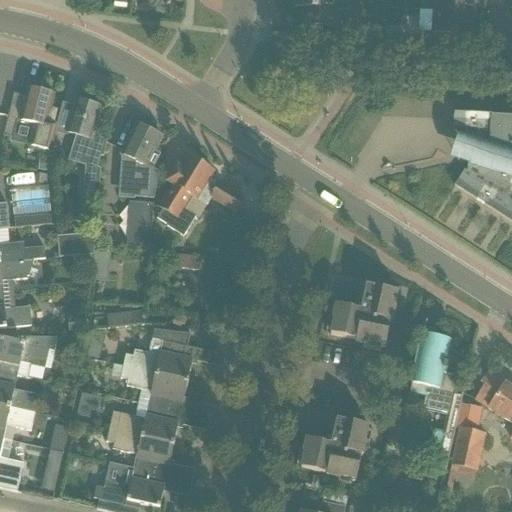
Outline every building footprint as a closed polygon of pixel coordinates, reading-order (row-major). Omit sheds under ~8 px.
[(293,0),(293,8),(307,9),(307,21),(323,22),(335,23),(340,23),(340,12),(349,13),(350,0),(293,0)] [(433,0),(433,12),(475,15),(475,0),(433,0)] [(431,34),(473,37),(475,15),(433,12),(431,34)] [(322,38),(322,29),(323,22),(307,21),(306,37),(322,38)] [(417,45),(426,45),(427,33),(417,33),(417,45)] [(29,148),(49,153),(56,126),(52,125),(55,112),(50,111),(53,96),(28,90),(26,98),(13,94),(3,137),(12,139),(15,123),(34,128),(29,148)] [(83,193),(99,194),(101,170),(97,169),(100,157),(103,158),(107,141),(99,138),(102,126),(97,124),(101,110),(97,108),(98,105),(88,102),(86,105),(76,102),(65,135),(75,138),(68,162),(85,167),(83,193)] [(454,187),(511,224),(511,116),(453,114),(452,133),(455,133),(460,139),(463,146),(466,152),(467,165),(466,173),(464,171),(454,187)] [(127,146),(122,156),(132,161),(129,197),(129,198),(153,200),(158,174),(152,171),(160,155),(154,152),(160,139),(157,137),(158,134),(146,128),(144,131),(136,127),(127,146)] [(162,211),(156,220),(167,227),(166,228),(183,239),(195,219),(182,211),(191,198),(195,200),(195,199),(207,206),(211,199),(235,214),(244,201),(218,185),(218,186),(208,180),(213,172),(190,158),(182,171),(177,168),(167,183),(172,186),(158,209),(162,211)] [(39,160),(38,172),(50,173),(50,161),(39,160)] [(35,175),(34,184),(46,185),(47,177),(35,175)] [(47,188),(11,192),(13,217),(50,214),(47,188)] [(126,247),(150,249),(153,205),(129,204),(126,247)] [(57,238),(59,259),(79,257),(79,258),(94,257),(95,235),(57,238)] [(0,264),(34,262),(45,261),(44,249),(24,251),(23,244),(0,246),(0,264)] [(178,271),(199,273),(201,259),(180,256),(178,271)] [(79,258),(80,271),(92,271),(94,257),(79,258)] [(0,297),(3,297),(2,283),(27,281),(26,278),(29,278),(34,262),(0,264),(0,297)] [(334,310),(392,323),(395,310),(393,310),(397,294),(361,286),(357,304),(348,302),(346,309),(335,307),(334,310)] [(3,297),(0,297),(0,330),(31,328),(29,309),(14,310),(4,311),(3,297)] [(369,345),(384,349),(390,323),(392,324),(392,323),(334,310),(332,320),(333,321),(330,336),(355,342),(355,344),(369,347),(369,345)] [(177,311),(173,323),(184,326),(188,315),(177,311)] [(141,312),(117,315),(119,327),(119,328),(143,325),(143,324),(141,312)] [(68,319),(69,333),(87,331),(86,317),(68,319)] [(173,380),(187,383),(194,350),(186,349),(189,336),(155,331),(149,356),(134,352),(132,358),(125,357),(122,369),(139,372),(173,380)] [(91,334),(86,358),(98,361),(104,337),(91,334)] [(422,336),(411,385),(428,389),(423,412),(450,418),(459,379),(442,375),(443,371),(447,372),(448,366),(445,365),(449,350),(451,342),(422,336)] [(67,337),(65,347),(80,350),(82,341),(67,337)] [(0,374),(17,378),(27,380),(30,367),(45,370),(46,364),(48,353),(54,354),(54,353),(57,340),(26,339),(25,339),(24,345),(0,339),(0,374)] [(84,360),(82,368),(92,371),(94,363),(84,360)] [(138,405),(180,415),(187,383),(122,369),(120,380),(127,382),(126,388),(141,392),(138,405)] [(511,436),(510,441),(511,442),(511,390),(505,385),(507,382),(490,370),(480,385),(484,387),(474,402),(511,426),(511,436)] [(0,407),(34,415),(38,397),(14,391),(17,378),(0,374),(0,407)] [(76,417),(89,420),(91,412),(95,412),(100,409),(101,403),(98,398),(81,395),(76,417)] [(108,432),(173,446),(180,415),(138,405),(134,419),(112,414),(108,432)] [(0,440),(2,441),(13,443),(15,430),(30,433),(32,427),(34,415),(0,407),(0,440)] [(34,415),(32,427),(38,428),(45,424),(46,418),(34,415)] [(305,444),(363,457),(365,445),(364,444),(367,428),(331,420),(328,438),(318,436),(317,443),(305,441),(305,444)] [(382,465),(397,468),(407,425),(391,422),(382,465)] [(60,457),(65,429),(54,427),(49,455),(60,457)] [(445,492),(451,494),(456,474),(475,479),(476,473),(484,436),(459,430),(451,467),(445,492)] [(133,471),(166,478),(173,446),(108,432),(106,444),(113,445),(112,452),(136,457),(133,471)] [(0,479),(19,484),(23,465),(9,462),(13,443),(2,441),(0,440),(0,479)] [(339,480),(355,483),(361,458),(362,458),(363,457),(305,444),(302,454),(304,455),(300,471),(320,475),(326,476),(326,478),(339,481),(339,480)] [(96,488),(93,500),(98,502),(96,511),(99,511),(138,511),(139,506),(159,510),(166,478),(133,471),(129,489),(105,484),(103,490),(96,488)] [(44,480),(42,491),(54,493),(56,482),(44,480)] [(357,490),(355,501),(363,502),(366,492),(357,490)] [(350,501),(347,511),(366,511),(368,504),(350,501)] [(343,511),(345,509),(320,503),(318,511),(343,511)]
